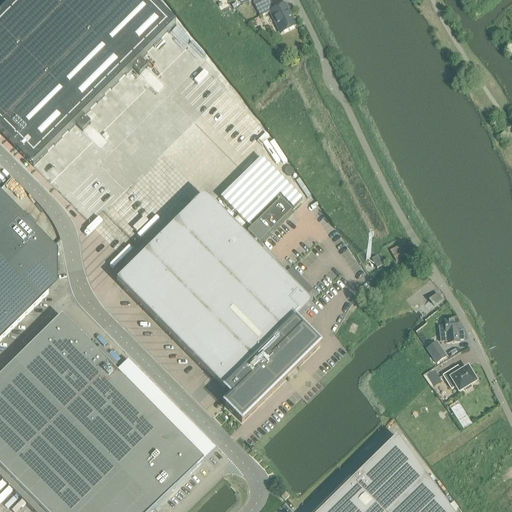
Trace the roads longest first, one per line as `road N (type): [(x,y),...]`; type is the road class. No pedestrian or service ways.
road 1 (unclassified): [(252,511),(263,484),(84,295),(64,218),(0,154)]
road 2 (unclassified): [(461,316),(386,189),(293,0)]
